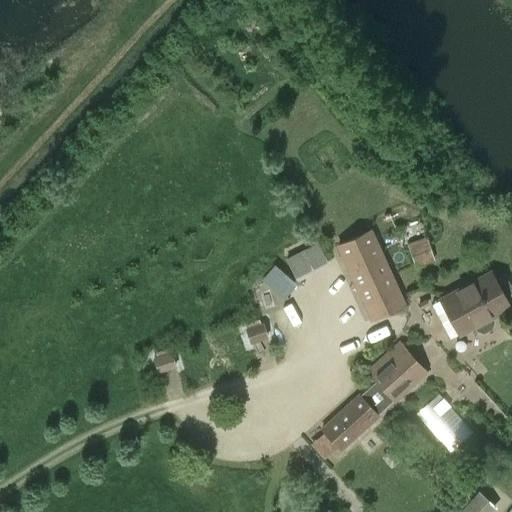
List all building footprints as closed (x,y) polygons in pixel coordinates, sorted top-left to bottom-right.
[(368,231),(337,245),(372,319),(403,305),(400,299),(368,231)] [(415,266),(434,259),(425,235),(420,236),(421,239),(406,245),(415,266)] [(326,263),(317,244),(303,252),(312,270),(326,263)] [(300,253),(286,260),(296,278),(310,271),(300,253)] [(259,276),(280,297),(294,282),(273,262),(259,276)] [(487,274),(440,300),(459,334),(474,325),(477,330),(483,332),(491,327),(493,321),(490,316),(505,308),(507,303),(503,297),(509,294),(510,289),(506,280),(500,279),(495,282),(492,276),(487,274)] [(263,324),(247,329),(250,341),(267,336),(263,324)] [(426,375),(397,342),(368,369),(377,380),(396,402),(426,375)] [(171,352),(154,359),(159,371),(175,365),(171,352)] [(450,450),(473,429),(438,392),(416,413),(450,450)] [(360,395),(322,430),(340,450),(378,415),(360,395)] [(489,511),(494,507),(490,503),(499,492),(487,481),(477,492),(478,493),(460,511),(447,511),(446,510),(443,511),(489,511)]
